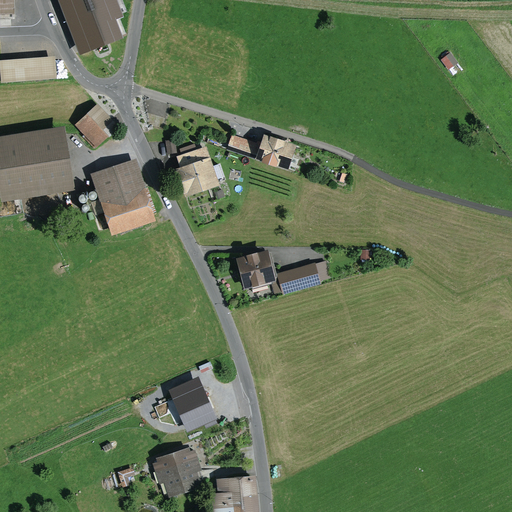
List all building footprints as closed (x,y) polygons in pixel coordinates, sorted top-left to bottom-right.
[(0,0),(0,12),(10,12),(9,0),(0,0)] [(106,20),(113,17),(105,0),(68,0),(88,48),(113,38),(106,20)] [(442,60),(448,67),(456,62),(450,54),(442,60)] [(53,61),(1,65),(3,81),(55,77),(53,61)] [(106,115),(99,108),(90,117),(97,124),(106,115)] [(99,144),(117,128),(106,115),(97,124),(87,132),(99,144)] [(87,132),(97,124),(90,117),(81,125),(87,132)] [(0,143),(0,170),(4,195),(70,184),(62,133),(0,143)] [(256,159),(257,158),(286,167),(293,147),(266,138),(264,146),(260,145),(259,150),(231,141),(228,149),(256,159)] [(166,141),(168,153),(176,152),(174,140),(166,141)] [(178,171),(185,192),(224,179),(219,165),(211,167),(205,149),(179,158),(183,169),(178,171)] [(96,176),(104,201),(141,189),(133,164),(96,176)] [(104,201),(113,227),(150,215),(141,189),(104,201)] [(239,261),(245,286),(272,278),(266,254),(239,261)] [(279,276),(283,291),(329,277),(325,263),(279,276)] [(216,421),(198,377),(169,391),(187,432),(216,421)] [(164,402),(156,405),(160,416),(168,412),(164,402)] [(154,464),(164,493),(204,480),(194,451),(154,464)] [(221,505),(221,511),(253,511),(250,479),(224,481),(226,495),(219,495),(220,505),(221,505)]
